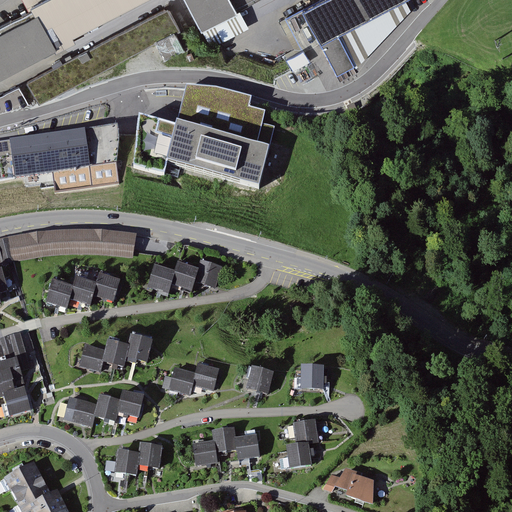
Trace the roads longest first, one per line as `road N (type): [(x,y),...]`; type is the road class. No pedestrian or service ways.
road 1 (residential): [(0,335),(248,291),(264,278),(272,255)]
road 2 (residential): [(0,226),(90,216),(140,221),(272,255)]
road 3 (residential): [(352,409),(204,415),(81,451)]
road 4 (residential): [(272,255),(341,276),(446,337),(511,359)]
road 5 (residential): [(343,511),(249,484),(99,504)]
road 6 (residential): [(0,122),(145,78),(242,85)]
road 7 (unclassified): [(242,85),(309,101),(344,95),(374,77),(442,0)]
